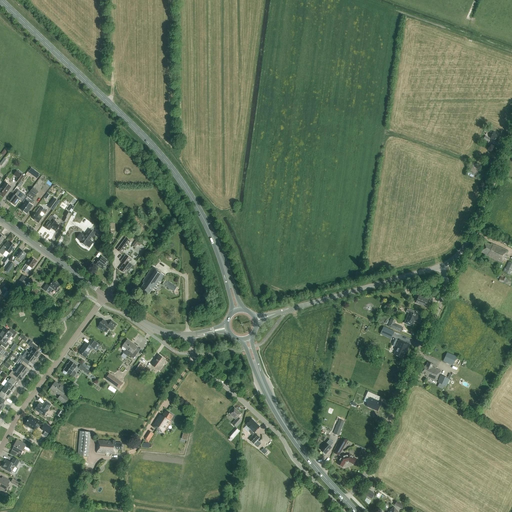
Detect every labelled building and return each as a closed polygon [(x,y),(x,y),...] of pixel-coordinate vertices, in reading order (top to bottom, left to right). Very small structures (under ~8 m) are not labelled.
[(490,138),(497,142),(500,135),(493,132),(490,131),(489,134),(492,135),(490,138)] [(24,176),(16,171),(13,175),(17,178),(15,181),(18,184),(20,181),(24,176)] [(5,183),(0,189),(0,194),(3,197),(11,187),(5,183)] [(34,200),(33,199),(38,192),(32,188),(22,202),(24,204),(20,209),(27,214),(33,205),(31,204),(34,200)] [(14,195),(9,202),(15,206),(19,199),(22,201),(26,196),(19,191),(15,196),(14,195)] [(59,202),(53,198),(47,207),(52,210),(59,202)] [(32,219),(36,221),(38,223),(42,218),(42,217),(46,212),(40,207),(36,213),(32,219)] [(84,218),(90,214),(87,209),(80,213),(84,218)] [(56,218),(53,216),(52,216),(51,216),(50,216),(45,223),(46,224),(44,227),(49,231),(50,229),(51,230),(52,230),(52,229),(56,231),(59,226),(56,224),(57,223),(54,221),(56,218)] [(89,248),(90,246),(93,243),(90,240),(95,234),(89,230),(85,237),(82,234),(78,239),(81,242),(82,243),(81,244),(84,246),(85,245),(86,246),(89,248)] [(114,235),(110,233),(101,248),(105,250),(114,235)] [(126,238),(121,244),(117,250),(122,254),(131,241),(126,238)] [(7,242),(4,245),(3,246),(0,250),(0,253),(3,255),(6,251),(9,253),(10,252),(11,252),(11,251),(14,246),(14,245),(12,243),(11,244),(10,244),(7,242)] [(485,255),(489,257),(502,263),(504,259),(506,259),(507,256),(505,255),(507,251),(492,244),(491,245),(485,243),(481,253),(486,255),(485,255)] [(15,260),(19,263),(21,261),(26,254),(21,250),(16,257),(15,260)] [(125,274),(132,265),(128,263),(131,259),(125,255),(121,262),(123,264),(119,270),(125,274)] [(105,265),(108,262),(101,257),(97,263),(97,262),(95,265),(98,267),(98,266),(103,269),(106,265),(105,265)] [(24,272),(25,271),(29,266),(31,268),(32,268),(33,268),(34,266),(33,266),(36,262),(31,258),(22,270),(24,272)] [(8,274),(14,266),(9,262),(3,270),(8,274)] [(503,272),(502,275),(510,278),(511,276),(511,273),(511,263),(509,262),(505,268),(504,268),(503,272)] [(154,290),(165,276),(153,267),(142,282),(144,283),(140,290),(145,293),(145,294),(146,295),(147,295),(148,295),(152,289),(154,290)] [(18,283),(16,285),(21,289),(28,279),(23,276),(19,281),(18,283)] [(503,278),(501,277),(499,281),(510,286),(511,282),(508,280),(509,279),(505,278),(504,280),(502,279),(503,278)] [(166,280),(163,284),(166,286),(166,287),(174,292),(177,287),(175,286),(166,280)] [(53,281),(50,286),(47,283),(42,289),(49,294),(53,289),(57,292),(58,292),(60,290),(59,289),(58,288),(60,286),(60,285),(56,281),(56,282),(53,281)] [(37,296),(40,292),(34,288),(31,292),(37,296)] [(425,307),(429,300),(425,298),(426,295),(418,292),(417,295),(418,296),(415,303),(425,307)] [(408,310),(407,309),(406,312),(409,313),(405,323),(410,326),(412,320),(419,323),(422,317),(415,313),(414,314),(413,314),(414,311),(409,309),(408,310)] [(396,321),(391,319),(388,326),(401,332),(403,328),(394,324),(396,321)] [(116,325),(111,321),(109,324),(103,320),(97,328),(102,332),(103,330),(106,332),(109,328),(112,330),(116,325)] [(392,339),(395,332),(384,327),(381,334),(392,339)] [(1,333),(9,339),(11,337),(13,338),(17,333),(11,329),(9,332),(4,328),(1,333)] [(7,342),(9,339),(1,333),(0,334),(0,340),(1,341),(0,343),(0,344),(6,348),(9,344),(7,342)] [(96,351),(100,346),(92,340),(88,345),(86,343),(79,353),(85,358),(92,348),(96,351)] [(122,346),(123,347),(122,347),(122,348),(122,349),(123,349),(123,350),(124,350),(125,350),(126,350),(126,349),(130,352),(128,355),(133,359),(138,353),(135,351),(137,347),(127,340),(122,346)] [(410,345),(399,340),(395,348),(397,349),(394,355),(399,357),(399,358),(401,359),(402,358),(405,352),(406,353),(410,345)] [(30,341),(28,344),(33,348),(29,353),(37,359),(41,354),(37,351),(35,350),(38,347),(38,346),(30,341)] [(0,355),(1,356),(3,354),(6,357),(8,354),(0,347),(0,355)] [(26,363),(28,361),(33,365),(37,359),(29,353),(26,351),(23,357),(20,355),(18,358),(26,363)] [(457,356),(447,352),(443,361),(453,365),(457,356)] [(158,370),(165,360),(159,355),(151,365),(158,370)] [(29,370),(26,368),(24,366),(26,363),(18,358),(15,362),(20,366),(17,369),(25,375),(29,370)] [(70,361),(64,370),(64,371),(63,372),(63,373),(65,375),(66,374),(67,373),(70,375),(73,377),(74,377),(76,374),(75,373),(73,371),(77,366),(70,361)] [(141,363),(140,363),(136,370),(141,374),(142,371),(147,374),(150,370),(141,363)] [(441,371),(432,367),(433,365),(427,363),(426,366),(425,366),(421,374),(426,376),(425,377),(428,378),(427,378),(436,382),(441,371)] [(91,372),(88,370),(81,364),(79,368),(88,375),(91,372)] [(12,371),(9,376),(14,380),(16,381),(18,378),(21,381),(25,375),(17,369),(15,373),(12,371)] [(122,384),(109,374),(105,379),(119,389),(122,384)] [(441,375),(437,382),(446,387),(449,379),(441,375)] [(1,384),(13,393),(16,388),(13,386),(16,381),(11,378),(10,380),(8,379),(6,381),(5,379),(1,384)] [(65,404),(69,399),(64,395),(67,390),(61,385),(60,386),(55,382),(50,389),(60,396),(58,399),(65,404)] [(9,397),(13,393),(1,384),(0,386),(0,396),(3,399),(6,395),(9,397)] [(366,406),(377,411),(382,402),(374,399),(375,395),(368,392),(365,398),(369,399),(366,406)] [(47,410),(51,405),(46,401),(42,406),(39,404),(35,410),(44,416),(48,410),(47,410)] [(237,419),(241,414),(231,406),(225,413),(235,421),(232,424),(235,426),(240,421),(237,419)] [(154,425),(153,427),(164,434),(166,429),(167,427),(168,427),(171,422),(170,421),(173,416),(165,411),(162,416),(161,416),(160,418),(159,417),(158,419),(157,419),(153,425),(154,425)] [(30,416),(25,425),(25,426),(25,427),(26,427),(26,428),(27,428),(28,427),(33,430),(36,432),(39,426),(41,422),(37,420),(33,418),(30,416)] [(251,419),(245,425),(250,429),(249,431),(249,432),(252,434),(253,436),(250,439),(249,439),(250,440),(254,443),(257,440),(259,438),(255,433),(254,432),(259,426),(251,419)] [(339,420),(337,425),(336,425),(333,434),(339,436),(344,422),(339,420)] [(51,428),(44,424),(41,430),(48,434),(51,428)] [(150,442),(156,433),(151,430),(146,440),(150,442)] [(90,432),(80,431),(78,456),(88,457),(90,432)] [(347,441),(342,438),(333,453),(338,456),(347,441)] [(20,457),(23,451),(25,447),(30,449),(33,445),(27,442),(26,445),(17,440),(13,446),(14,447),(12,450),(17,453),(16,455),(20,457)] [(110,453),(110,454),(115,455),(116,450),(121,450),(122,444),(115,443),(115,441),(112,440),(112,441),(98,440),(97,453),(106,454),(106,453),(110,453)] [(324,454),(325,454),(331,448),(330,447),(333,443),(330,440),(326,444),(320,450),(323,452),(322,453),(324,454)] [(344,464),(345,463),(348,462),(350,463),(350,462),(353,464),(356,460),(353,458),(353,457),(349,455),(341,457),(339,461),(338,465),(342,467),(344,464)] [(5,460),(1,467),(11,473),(12,471),(16,473),(18,469),(15,467),(15,466),(16,467),(19,462),(14,458),(11,463),(5,460)] [(0,488),(6,492),(9,485),(8,484),(10,481),(4,478),(3,481),(0,479),(0,488)] [(374,494),(366,489),(363,495),(365,496),(366,495),(371,499),(374,494)] [(401,509),(403,505),(396,501),(394,505),(401,509)]
